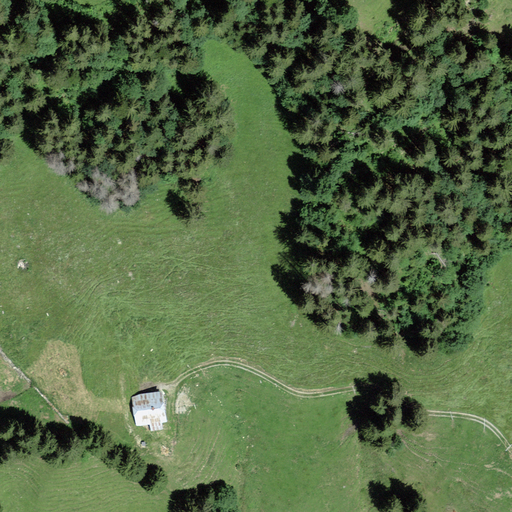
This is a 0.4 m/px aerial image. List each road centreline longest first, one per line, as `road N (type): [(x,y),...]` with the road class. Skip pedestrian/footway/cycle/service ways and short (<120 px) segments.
road 1 (track): [(511,446),(475,416),(409,409),(379,389),(308,395),(215,366),(176,385)]
road 2 (track): [(511,269),(488,389),(475,416)]
